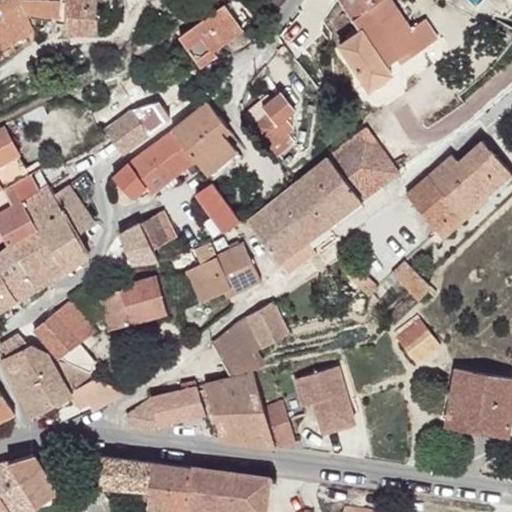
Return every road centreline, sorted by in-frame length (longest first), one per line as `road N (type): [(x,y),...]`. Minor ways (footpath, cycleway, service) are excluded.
road 1 (unclassified): [(511,481),(83,428)]
road 2 (residential): [(83,428),(172,368),(233,310),(322,258)]
road 3 (residential): [(0,71),(55,43),(101,41),(130,11),(126,0)]
